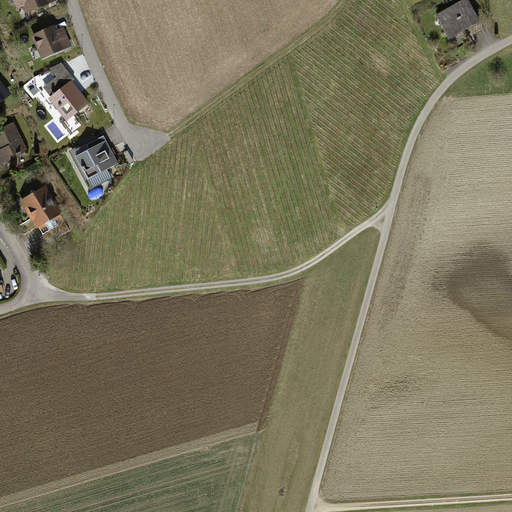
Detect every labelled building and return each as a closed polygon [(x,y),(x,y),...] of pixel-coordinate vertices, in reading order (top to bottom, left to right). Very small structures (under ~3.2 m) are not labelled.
[(22,6),(26,16),(57,2),(55,0),(11,0),(15,9),(22,6)] [(463,0),(435,16),(448,40),(479,23),(465,0),(463,0)] [(29,38),(38,60),(70,46),(61,24),(29,38)] [(66,123),(85,103),(69,82),(70,76),(61,65),(49,70),(55,78),(41,89),(66,123)] [(0,101),(9,95),(0,83),(0,101)] [(0,129),(0,162),(1,164),(27,151),(12,123),(0,129)] [(102,137),(72,153),(88,181),(117,165),(102,137)] [(45,187),(19,202),(37,231),(62,216),(45,187)]
